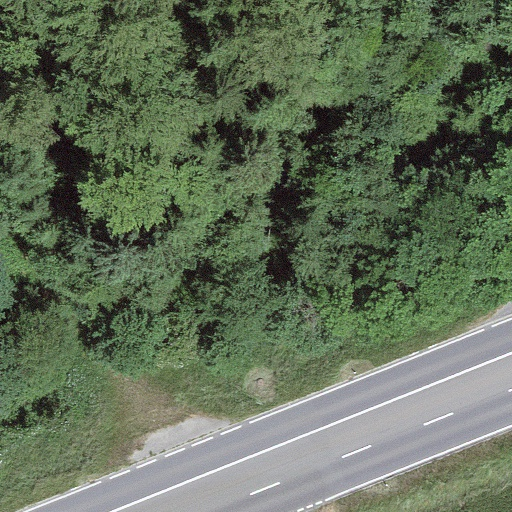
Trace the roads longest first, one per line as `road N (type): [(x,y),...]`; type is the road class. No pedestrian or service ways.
road 1 (primary): [(511,372),(162,511)]
road 2 (track): [(212,492),(0,191)]
